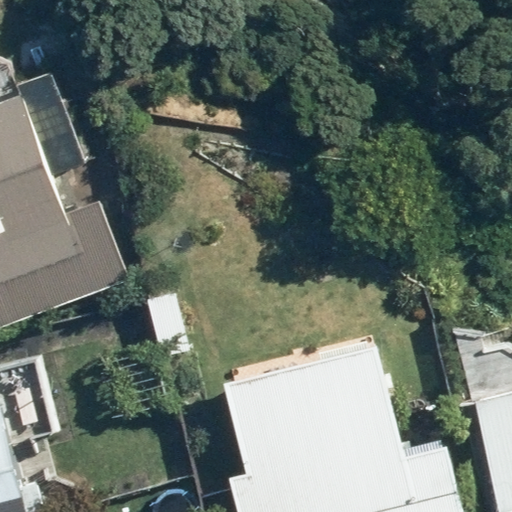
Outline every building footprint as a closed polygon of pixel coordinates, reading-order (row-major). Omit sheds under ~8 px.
[(0,325),(142,272),(112,193),(122,189),(114,168),(89,176),(95,188),(78,195),(66,166),(100,153),(69,66),(33,79),(35,85),(0,98),(0,325)] [(205,349),(189,282),(160,289),(178,356),(205,349)] [(478,511),(460,437),(420,448),(392,340),(239,376),(261,466),(242,470),(252,511),(358,511),(386,505),(387,511),(478,511)] [(13,370),(0,373),(0,511),(46,511),(45,504),(55,501),(48,476),(39,479),(13,370)] [(511,511),(511,389),(490,395),(506,465),(498,468),(508,511),(511,511)]
